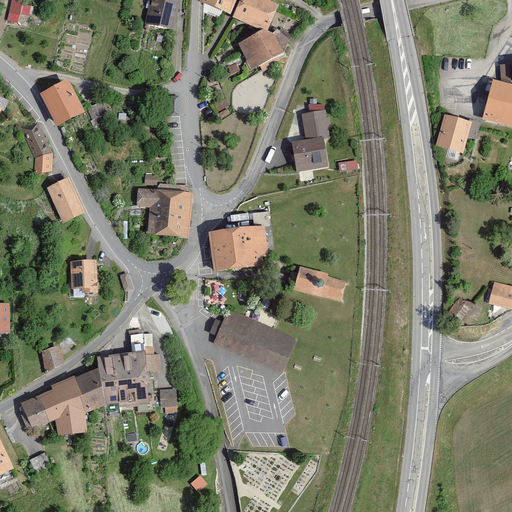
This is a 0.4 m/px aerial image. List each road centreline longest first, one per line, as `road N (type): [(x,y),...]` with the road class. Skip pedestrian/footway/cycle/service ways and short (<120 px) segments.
road 1 (primary): [(392,0),(420,161),(425,360)]
road 2 (unclassified): [(207,214),(238,195),(257,167),(306,42),(321,27),(420,0)]
road 3 (residential): [(153,281),(98,223),(32,99),(0,65)]
road 4 (unclassified): [(207,214),(196,172),(196,0)]
road 5 (unclassified): [(0,408),(47,382),(153,281)]
road 6 (primary): [(425,360),(408,511)]
